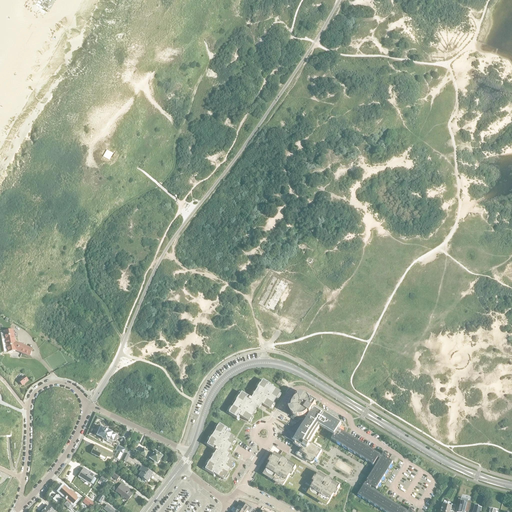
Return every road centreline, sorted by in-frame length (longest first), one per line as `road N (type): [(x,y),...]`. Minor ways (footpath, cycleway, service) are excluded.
road 1 (unknown): [(263,346),(246,296),(181,265),(173,246),(285,96),(343,0)]
road 2 (tertiary): [(190,454),(224,378),(275,363),(459,468),(511,485)]
road 3 (track): [(121,337),(89,284),(87,243),(113,211),(170,173),(209,59)]
road 4 (residential): [(88,407),(61,383),(34,392),(18,508)]
road 5 (residential): [(18,508),(63,458),(88,407)]
